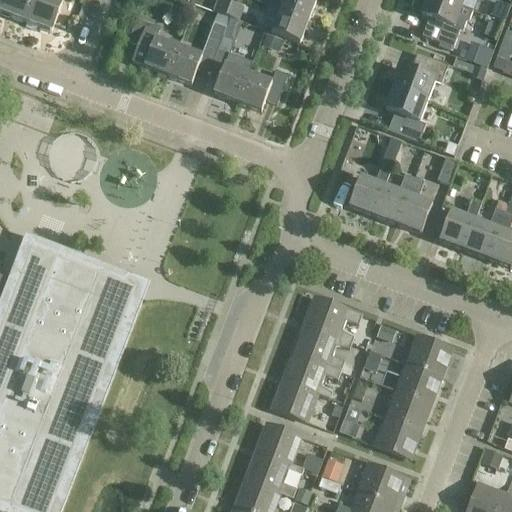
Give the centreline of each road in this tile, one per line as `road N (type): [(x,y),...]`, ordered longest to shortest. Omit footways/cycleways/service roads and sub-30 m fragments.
road 1 (residential): [(176,511),(280,237)]
road 2 (residential): [(304,170),(66,83)]
road 3 (residential): [(494,319),(280,237)]
road 4 (residential): [(494,319),(426,511)]
road 5 (residential): [(304,170),(372,0)]
